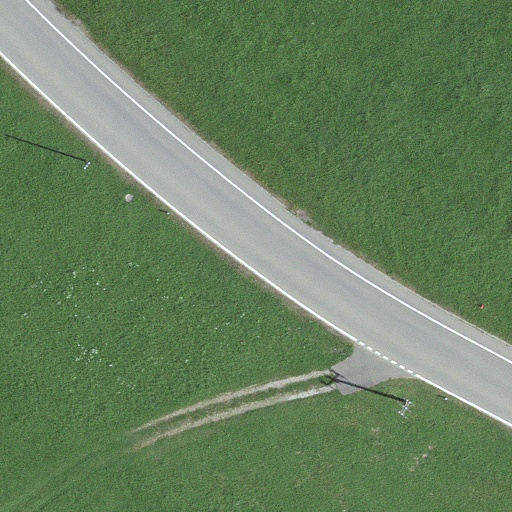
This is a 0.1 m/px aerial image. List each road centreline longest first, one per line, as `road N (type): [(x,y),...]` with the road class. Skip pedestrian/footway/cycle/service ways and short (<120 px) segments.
road 1 (tertiary): [(0,12),(143,149),(294,264),(511,396)]
road 2 (track): [(10,511),(166,427),(357,370),(411,339)]
